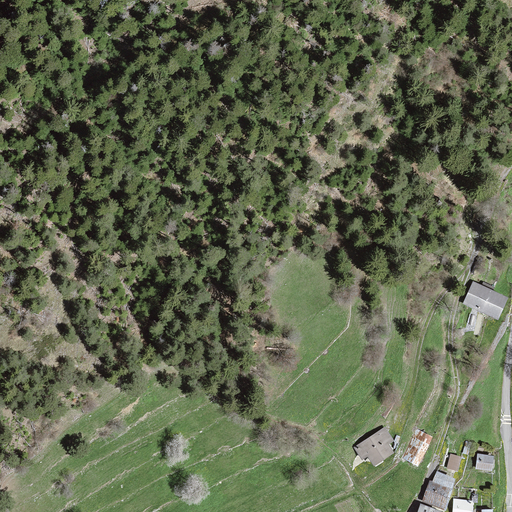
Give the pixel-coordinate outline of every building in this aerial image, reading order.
[(507,298),(475,283),(465,305),(497,320),(507,298)] [(380,427),(349,445),(357,460),(361,457),(367,467),(389,454),(383,445),(389,442),(380,427)] [(429,436),(411,429),(397,459),(415,467),(429,436)] [(488,456),(473,454),(471,471),(487,473),(488,456)] [(456,457),(446,455),(443,468),(453,471),(456,457)] [(456,478),(437,472),(433,484),(431,483),(424,503),(446,510),(456,478)] [(471,511),(473,502),(455,500),(454,511),(471,511)]
